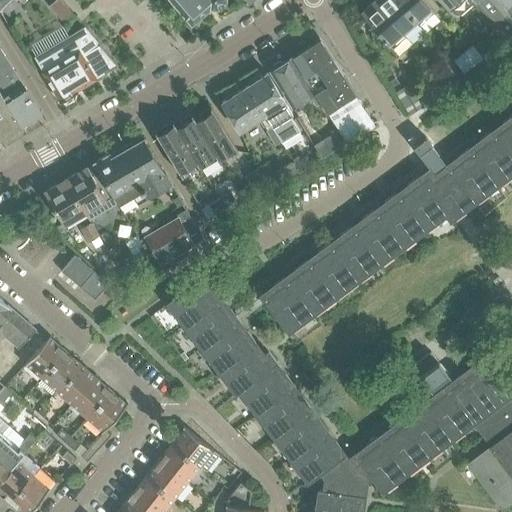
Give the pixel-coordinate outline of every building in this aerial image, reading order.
[(0,0),(0,8),(8,0),(0,0)] [(54,0),(51,2),(65,21),(75,14),(64,0),(54,0)] [(171,0),(190,21),(208,6),(214,6),(220,0),(171,0)] [(374,0),(360,12),(387,43),(392,48),(406,36),(402,31),(374,0)] [(398,0),(374,0),(402,31),(415,20),(398,0)] [(422,0),(398,0),(415,20),(419,25),(433,13),(429,8),(422,0)] [(441,0),(450,10),(454,14),(456,15),(460,15),(474,3),(472,0),(441,0)] [(472,0),(474,3),(504,37),(511,46),(511,6),(506,11),(496,0),(472,0)] [(118,64),(82,27),(32,57),(59,101),(67,103),(74,99),(77,91),(76,89),(118,64)] [(368,38),(364,31),(357,36),(361,43),(368,38)] [(511,46),(504,37),(482,56),(482,57),(483,58),(491,67),(511,48),(511,46)] [(320,40),(292,57),(326,112),(355,94),(342,74),(341,75),(331,60),(332,59),(320,40)] [(0,95),(19,125),(41,111),(0,48),(0,95)] [(271,68),(268,70),(292,107),(310,96),(315,106),(313,107),(318,117),(326,112),(292,57),(291,56),(281,62),(277,60),(271,64),(271,68)] [(471,82),(491,67),(483,58),(482,57),(463,72),(471,82)] [(451,83),(454,59),(442,58),(440,70),(438,81),(451,83)] [(436,94),(438,81),(440,70),(428,68),(425,92),(436,94)] [(290,116),(292,114),(265,72),(259,76),(254,75),(247,80),(247,84),(245,85),(280,142),(279,142),(280,144),(300,132),(290,116)] [(236,91),(230,90),(223,95),(223,99),(219,101),(239,133),(258,121),(261,126),(263,125),(266,130),(264,131),(274,146),(279,142),(280,142),(245,85),(236,91)] [(409,111),(420,105),(408,85),(397,91),(409,111)] [(0,95),(0,137),(19,125),(0,95)] [(219,162),(237,151),(209,106),(192,116),(218,158),(218,159),(219,162)] [(201,169),(218,159),(218,158),(192,116),(190,113),(173,124),(199,165),(198,165),(201,169)] [(276,291),(264,300),(288,331),(446,214),(450,220),(455,216),(454,215),(456,214),(511,172),(511,114),(501,122),(506,129),(495,138),(490,131),(479,139),(484,146),(473,154),(468,147),(456,156),(461,162),(450,171),(445,164),(434,172),(438,178),(432,183),(429,185),(427,187),(419,176),(407,185),(411,191),(400,199),(396,193),(384,201),(389,207),(377,216),(373,210),(362,218),(366,224),(355,232),(350,226),(339,235),(344,241),(332,249),(328,243),(317,251),(321,257),(310,266),(305,260),(294,268),(299,274),(287,283),(283,277),(272,285),(276,291)] [(181,176),(198,165),(199,165),(173,124),(171,120),(153,131),(181,176)] [(416,143),(413,145),(425,161),(431,169),(443,159),(442,158),(426,136),(416,143)] [(93,162),(94,163),(123,212),(170,184),(142,137),(111,155),(109,152),(93,162)] [(324,138),(313,145),(321,157),(332,151),(324,138)] [(299,155),(292,159),(294,162),(298,169),(310,163),(307,156),(299,155)] [(279,179),(268,161),(256,169),(267,187),(279,179)] [(105,199),(86,166),(65,178),(84,212),(105,199)] [(248,198),(266,187),(267,187),(256,169),(243,176),(248,184),(241,188),(248,198)] [(44,191),(63,224),(84,212),(65,178),(44,191)] [(235,201),(230,192),(219,198),(225,207),(235,201)] [(208,205),(213,214),(225,207),(219,198),(208,205)] [(208,205),(200,210),(205,219),(210,216),(213,214),(208,205)] [(189,215),(180,221),(177,217),(144,237),(146,241),(141,244),(149,257),(154,265),(159,263),(165,274),(199,254),(192,242),(202,237),(189,215)] [(98,236),(90,223),(80,229),(88,242),(91,240),(98,236)] [(98,236),(91,240),(96,247),(103,243),(98,235),(98,236)] [(136,236),(126,242),(138,263),(149,257),(141,244),(139,240),(136,236)] [(94,299),(108,283),(74,254),(60,270),(94,299)] [(239,283),(231,273),(219,282),(227,293),(239,283)] [(361,511),(355,511),(358,486),(365,487),(366,480),(363,476),(368,472),(381,491),(473,422),(491,445),(465,465),(500,511),(501,511),(511,504),(511,396),(510,394),(511,393),(487,361),(455,385),(430,352),(411,366),(436,399),(425,408),(421,403),(410,411),(414,417),(403,425),(399,419),(388,428),(392,433),(381,442),(377,436),(366,445),(370,450),(358,459),(354,453),(347,459),(349,460),(342,465),(337,458),(343,454),(335,443),(329,447),(321,436),(327,431),(318,420),(312,425),(304,414),(310,409),(301,398),(295,402),(288,392),(294,387),(285,375),(279,380),(270,368),(276,364),(267,351),(257,358),(249,347),(254,343),(246,332),(240,336),(232,324),(237,320),(229,309),(223,313),(215,302),(221,298),(213,286),(207,291),(198,279),(167,303),(235,393),(238,391),(306,482),(319,472),(324,479),(322,492),(317,491),(314,511),(361,511)] [(0,337),(2,335),(16,348),(33,329),(9,309),(0,300),(0,337)] [(49,337),(25,365),(41,379),(65,351),(49,337)] [(41,379),(56,392),(81,364),(65,351),(41,379)] [(56,392),(72,406),(96,378),(81,364),(56,392)] [(72,406),(87,419),(112,391),(96,378),(72,406)] [(0,437),(8,428),(10,427),(0,417),(0,409),(13,395),(14,394),(4,386),(0,390),(0,437)] [(106,430),(128,405),(112,391),(87,419),(103,433),(98,439),(106,430)] [(214,451),(184,427),(171,443),(201,467),(214,451)] [(28,436),(23,442),(8,428),(0,437),(0,480),(23,454),(34,442),(28,436)] [(62,429),(57,435),(66,443),(71,438),(62,429)] [(44,430),(39,436),(48,444),(53,438),(46,431),(44,430)] [(112,435),(106,430),(98,439),(104,444),(112,435)] [(75,451),(80,445),(71,438),(66,443),(75,451)] [(98,439),(90,448),(97,453),(104,444),(98,439)] [(171,443),(158,460),(188,484),(201,467),(171,443)] [(82,457),(88,462),(97,453),(90,448),(82,457)] [(69,467),(74,461),(65,453),(60,459),(69,467)] [(0,480),(0,496),(8,504),(39,468),(23,454),(0,480)] [(158,460),(145,476),(175,500),(188,484),(158,460)] [(17,511),(29,511),(55,482),(39,468),(8,504),(17,511)] [(145,476),(132,492),(157,511),(165,511),(175,500),(145,476)] [(262,511),(263,510),(248,509),(250,491),(240,482),(226,500),(225,506),(224,506),(223,511),(262,511)] [(157,511),(132,492),(119,508),(124,511),(157,511)]
